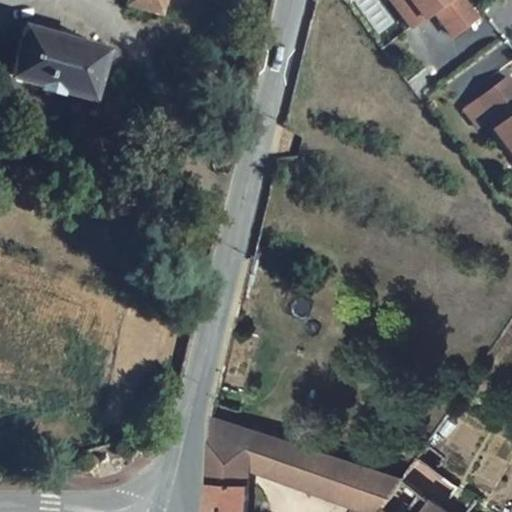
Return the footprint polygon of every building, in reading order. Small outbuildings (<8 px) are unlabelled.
[(127,0),(127,2),(160,12),(163,0),(127,0)] [(392,0),(392,1),(411,27),(413,26),(434,10),(452,36),(477,17),(465,0),(392,0)] [(106,49),(24,25),(10,74),(41,83),(40,86),(59,91),(60,89),(92,98),(106,49)] [(511,82),(508,77),(480,98),(499,123),(493,128),(511,152),(511,82)] [(253,429),(213,416),(208,511),(248,511),(251,465),(253,429)] [(280,438),(253,429),(251,465),(267,471),(280,438)] [(302,445),(280,438),(267,471),(290,479),(302,445)] [(353,462),(302,445),(290,479),(339,497),(353,462)] [(404,479),(353,462),(339,497),(358,504),(379,511),(382,511),(384,511),(404,479)] [(442,497),(451,478),(416,462),(408,480),(442,497)] [(450,511),(431,500),(423,511),(450,511)]
